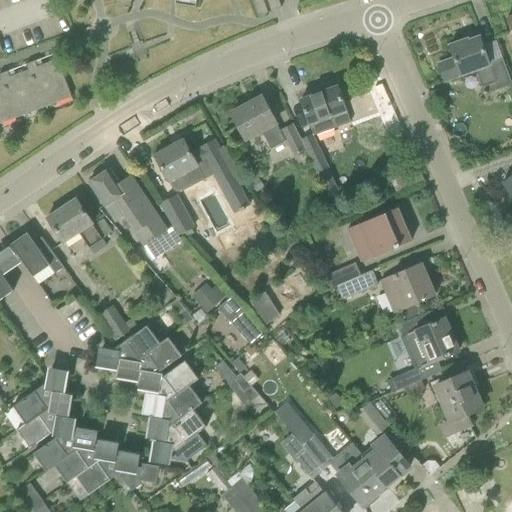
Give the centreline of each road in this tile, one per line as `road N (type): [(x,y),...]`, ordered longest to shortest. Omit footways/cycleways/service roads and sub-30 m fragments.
road 1 (residential): [(0,204),(178,89),(375,15)]
road 2 (residential): [(511,333),(375,15)]
road 3 (unclassified): [(87,381),(0,247)]
